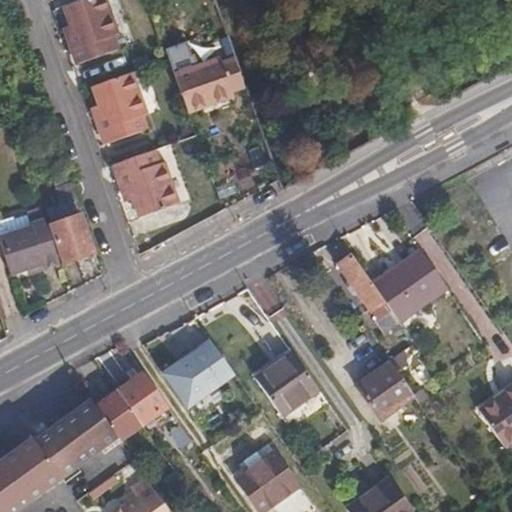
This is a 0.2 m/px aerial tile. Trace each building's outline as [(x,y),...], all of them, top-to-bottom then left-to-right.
[(116,34),(104,0),(91,0),(64,10),(71,26),(73,35),(66,37),(76,64),(116,50),(111,36),(116,34)] [(73,35),(71,26),(63,29),(66,37),(73,35)] [(245,88),(235,60),(221,64),(220,59),(174,76),(188,113),(234,97),(231,93),(245,88)] [(145,129),(140,115),(144,112),(129,72),(92,85),(98,103),(101,113),(94,115),(104,143),(145,129)] [(101,113),(98,103),(91,105),(94,115),(101,113)] [(176,202),(161,160),(157,162),(151,149),(111,163),(122,191),(129,189),(132,200),(139,216),(176,202)] [(96,253),(64,161),(48,165),(62,207),(47,212),(51,225),(64,264),(96,253)] [(132,200),(129,189),(122,191),(125,202),(132,200)] [(60,267),(43,216),(41,210),(25,216),(29,231),(0,239),(0,250),(9,279),(41,270),(42,272),(60,267)] [(444,288),(420,253),(372,286),(385,302),(398,321),(444,288)] [(372,286),(351,255),(336,265),(385,334),(399,323),(398,321),(385,302),(372,286)] [(231,374),(207,339),(165,365),(190,402),(231,374)] [(317,390),(291,351),(254,378),(281,415),(317,390)] [(380,422),(414,397),(390,363),(355,387),(380,422)] [(191,443),(143,375),(118,395),(141,428),(158,417),(183,449),(191,443)] [(511,389),(479,411),(504,445),(511,439),(511,389)] [(141,428),(118,395),(95,409),(117,441),(119,444),(141,428)] [(117,441),(95,409),(90,404),(70,417),(99,455),(117,441)] [(99,455),(70,417),(32,442),(59,480),(61,482),(99,455)] [(32,442),(30,439),(16,450),(46,491),(59,480),(32,442)] [(228,470),(257,511),(260,511),(299,487),(270,443),(228,470)] [(0,511),(16,511),(46,491),(16,450),(0,462),(0,511)] [(189,496),(173,473),(164,481),(181,503),(189,496)] [(346,508),(348,511),(414,511),(390,477),(346,508)] [(168,511),(160,500),(147,483),(131,494),(135,502),(119,511),(168,511)]
